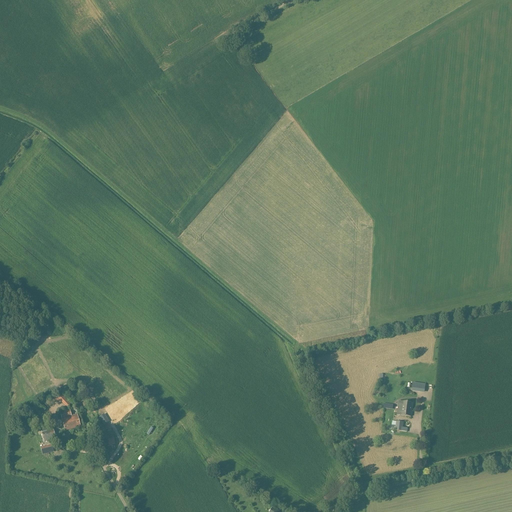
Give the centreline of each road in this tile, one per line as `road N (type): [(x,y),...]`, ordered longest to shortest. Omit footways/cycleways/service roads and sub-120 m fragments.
road 1 (track): [(328,511),(364,490),(511,460)]
road 2 (unknown): [(54,414),(68,448),(97,457),(128,511)]
